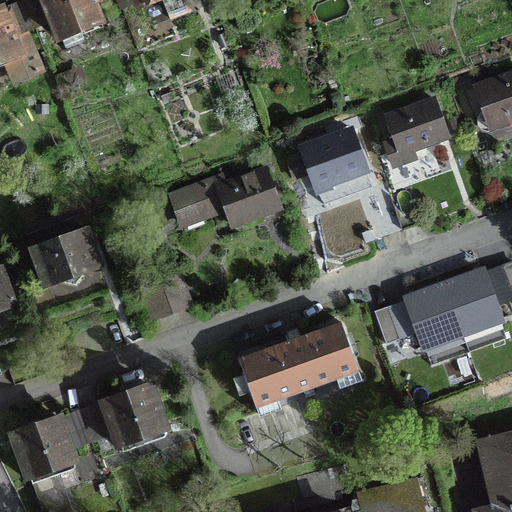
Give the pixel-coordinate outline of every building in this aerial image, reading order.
[(100,4),(98,0),(33,0),(7,10),(8,11),(2,14),(1,11),(0,11),(0,67),(19,60),(11,39),(50,23),(56,40),(78,32),(79,36),(101,28),(93,7),(100,4)] [(115,0),(119,10),(136,3),(138,7),(139,7),(146,23),(152,26),(168,20),(168,22),(190,13),(184,0),(115,0)] [(489,132),(511,124),(511,73),(473,88),(489,132)] [(397,156),(447,138),(434,102),(384,120),(397,156)] [(350,133),(300,151),(315,191),(323,206),(370,189),(350,133)] [(258,217),(279,209),(265,172),(224,187),(221,180),(175,197),(175,211),(176,213),(177,213),(177,203),(194,196),(202,218),(223,210),(230,227),(258,217)] [(28,246),(75,228),(72,219),(25,237),(28,246)] [(99,268),(85,231),(29,251),(43,289),(62,282),(63,285),(74,287),(81,278),(80,275),(99,268)] [(152,321),(189,308),(177,275),(156,282),(158,287),(142,293),(152,321)] [(463,342),(504,328),(485,275),(466,281),(444,289),(430,294),(403,304),(422,357),(463,342)] [(0,311),(10,307),(0,279),(0,311)] [(357,373),(339,324),(237,361),(254,410),(357,373)] [(141,438),(163,431),(147,387),(103,402),(121,453),(144,445),(141,438)] [(99,407),(99,406),(65,418),(75,449),(109,437),(99,407)] [(72,463),(56,419),(12,435),(30,486),(32,485),(41,511),(68,511),(56,475),(53,476),(51,471),(72,463)] [(511,511),(511,437),(479,445),(494,509),(482,511),(511,511)] [(300,500),(252,511),(292,511),(341,500),(339,491),(347,489),(343,467),(295,479),(300,500)] [(421,511),(418,499),(414,481),(357,495),(361,511),(421,511)]
